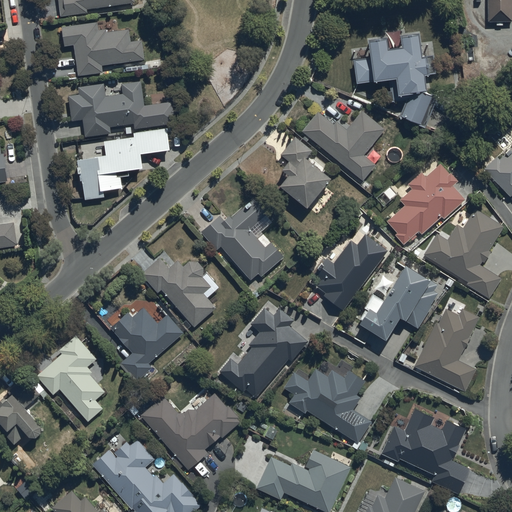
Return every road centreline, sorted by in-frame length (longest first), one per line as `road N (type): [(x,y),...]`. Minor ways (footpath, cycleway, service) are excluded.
road 1 (residential): [(86,266),(266,103),(294,50),(306,0)]
road 2 (residential): [(27,0),(56,210),(86,266)]
